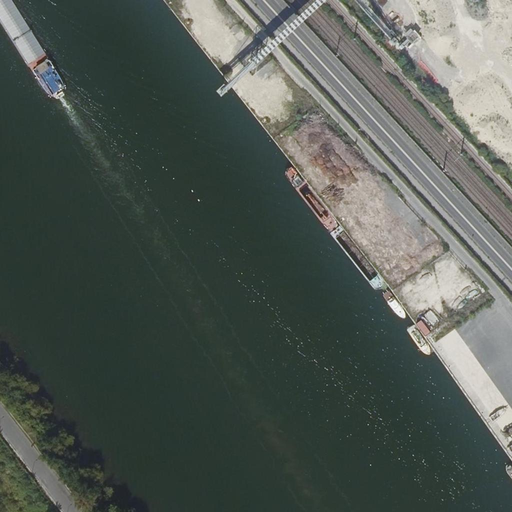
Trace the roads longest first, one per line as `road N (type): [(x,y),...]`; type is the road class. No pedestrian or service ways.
road 1 (secondary): [(511,271),(262,0)]
road 2 (residential): [(0,416),(73,511)]
